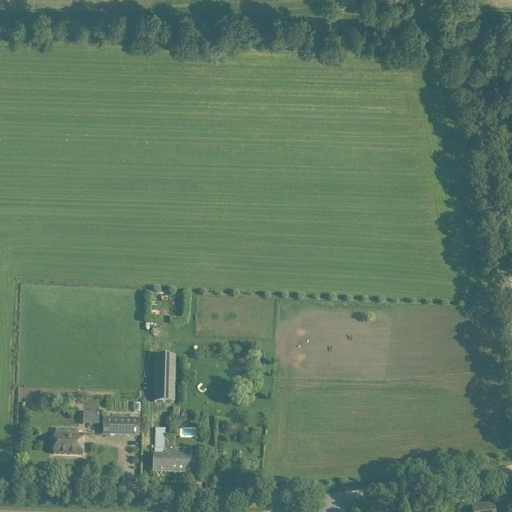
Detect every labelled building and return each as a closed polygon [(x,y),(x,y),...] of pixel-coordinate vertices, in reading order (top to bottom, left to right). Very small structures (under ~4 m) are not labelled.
[(174,403),(175,357),(154,356),(153,403),(174,403)] [(99,425),(99,414),(99,413),(83,413),(83,425),(99,425)] [(103,418),(102,435),(139,436),(140,419),(103,418)] [(54,434),(53,455),(82,456),(83,435),(76,435),(76,430),(56,430),(55,434),(54,434)] [(190,474),(190,456),(172,455),(173,437),(165,436),(164,455),(153,454),(152,472),(171,473),(190,474)]
